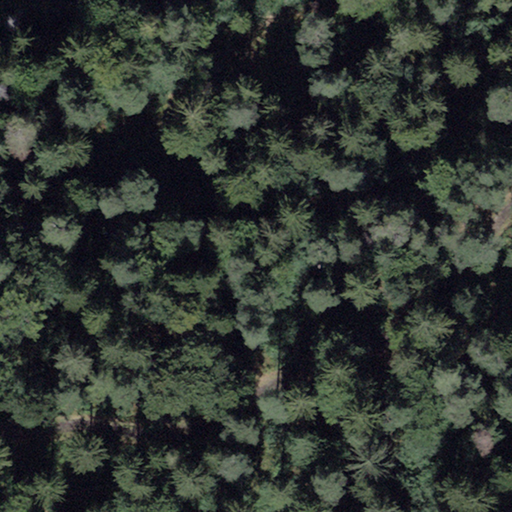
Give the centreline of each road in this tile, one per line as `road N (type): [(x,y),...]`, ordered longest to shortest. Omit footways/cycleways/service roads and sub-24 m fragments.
road 1 (track): [(0,425),(68,422),(140,432),(325,379),(511,249)]
road 2 (track): [(0,202),(57,198),(222,218),(272,216),(511,151)]
